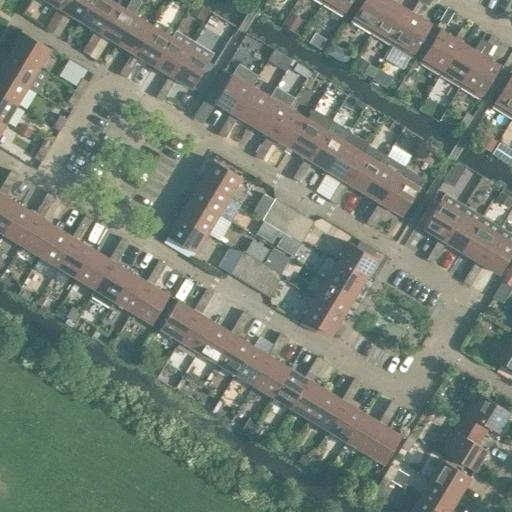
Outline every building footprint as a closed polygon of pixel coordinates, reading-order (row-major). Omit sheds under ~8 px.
[(47,0),(59,7),(62,9),(68,0),(47,0)] [(81,20),(93,0),(68,0),(62,9),(59,7),(53,18),(60,22),(66,11),(81,20)] [(99,32),(117,3),(111,0),(93,0),(81,20),(96,29),(99,32)] [(344,15),(352,0),(324,0),(323,2),(344,15)] [(363,0),(352,20),(372,32),(391,0),(363,0)] [(399,0),(391,0),(372,32),(392,44),(411,11),(398,3),(399,0)] [(412,56),(432,24),(418,15),(426,0),(418,0),(411,11),(392,44),(412,56)] [(196,2),(190,12),(205,21),(211,11),(196,2)] [(118,43),(135,14),(117,3),(99,32),(96,29),(89,40),(97,44),(103,34),(118,43)] [(447,8),(440,19),(447,23),(454,12),(447,8)] [(292,12),(285,23),(296,30),(303,19),(292,12)] [(136,54),(154,26),(135,14),(118,43),(133,52),(136,54)] [(46,28),(53,33),(60,22),(53,18),(46,28)] [(154,26),(136,54),(133,52),(126,62),(134,67),(140,56),(155,65),(172,37),(154,26)] [(441,74),(461,41),(468,29),(462,26),(455,37),(441,29),(421,61),(441,74)] [(173,76),(195,41),(176,30),(172,37),(155,65),(170,74),(173,76)] [(51,48),(23,31),(11,51),(40,68),(51,48)] [(481,38),(474,49),(461,41),(441,74),(461,85),(487,41),(481,38)] [(83,51),(90,55),(97,44),(89,40),(83,51)] [(177,78),(198,91),(215,63),(210,60),(214,53),(195,41),(173,76),(170,74),(164,85),(171,89),(177,78)] [(481,98),(501,65),(486,57),(493,45),(487,41),(461,85),(481,98)] [(334,42),(328,52),(336,57),(342,47),(334,42)] [(276,48),(268,59),(274,63),(281,51),(276,48)] [(40,68),(11,51),(0,69),(28,86),(40,68)] [(360,56),(354,65),(365,72),(371,62),(360,56)] [(90,82),(83,78),(88,70),(68,58),(59,73),(78,85),(76,89),(83,93),(90,82)] [(120,73),(127,77),(134,67),(126,62),(120,73)] [(258,75),(239,63),(233,74),(225,69),(207,97),(231,111),(235,114),(252,85),(258,75)] [(28,86),(0,69),(0,94),(17,105),(28,86)] [(511,73),(493,105),(511,116),(511,73)] [(403,83),(397,91),(405,96),(410,88),(403,83)] [(157,95),(164,100),(171,89),(164,85),(157,95)] [(271,96),(252,85),(235,114),(231,111),(225,122),(232,126),(238,116),(253,125),(271,96)] [(272,136),(289,108),(296,97),(277,86),(271,96),(253,125),(268,134),(272,136)] [(69,101),(75,105),(83,93),(76,89),(69,101)] [(17,105),(0,94),(0,119),(6,123),(17,105)] [(291,147),(308,119),(289,108),(272,136),(268,134),(262,144),(269,149),(276,138),(291,147)] [(309,158),(326,130),(331,121),(332,120),(314,108),(308,119),(291,147),(306,156),(309,158)] [(466,111),(460,122),(467,127),(474,116),(466,111)] [(60,130),(67,118),(60,114),(53,126),(60,130)] [(306,156),(299,167),(306,171),(313,161),(328,170),(350,133),(331,121),(326,130),(309,158),(306,156)] [(23,122),(18,130),(29,136),(33,129),(23,122)] [(219,133),(226,137),(232,126),(225,122),(219,133)] [(56,137),(49,133),(42,145),(49,149),(56,137)] [(350,133),(328,170),(343,179),(346,181),(363,152),(368,144),(350,133)] [(511,148),(501,141),(494,153),(508,161),(511,154),(511,148)] [(256,155),(263,159),(269,149),(262,144),(256,155)] [(363,152),(346,181),(343,179),(336,189),(343,193),(350,183),(365,192),(387,155),(368,144),(363,152)] [(35,157),(42,161),(49,149),(42,145),(35,157)] [(242,176),(236,173),(240,167),(217,153),(202,179),(230,196),(242,176)] [(383,203),(405,166),(387,155),(365,192),(380,201),(383,203)] [(403,215),(425,178),(405,166),(383,203),(380,201),(373,211),(380,216),(387,205),(403,215)] [(293,178),(300,182),(306,171),(299,167),(293,178)] [(18,174),(11,170),(5,181),(12,185),(18,174)] [(483,177),(479,184),(488,190),(493,183),(483,177)] [(191,197),(219,214),(230,196),(202,179),(191,197)] [(0,196),(2,193),(5,195),(12,185),(5,181),(0,188),(0,196)] [(330,200),(337,204),(343,193),(336,189),(330,200)] [(511,197),(502,191),(496,199),(509,207),(511,203),(511,197)] [(55,196),(48,192),(42,203),(49,207),(55,196)] [(424,228),(440,237),(443,240),(465,204),(445,192),(440,202),(425,227),(424,228)] [(2,193),(0,196),(0,230),(3,233),(20,204),(5,195),(2,193)] [(180,216),(208,233),(219,214),(191,197),(180,216)] [(262,219),(264,220),(272,225),(285,203),(276,197),(262,219)] [(440,202),(433,198),(418,222),(425,227),(440,202)] [(20,204),(3,233),(22,244),(39,216),(43,218),(49,207),(42,203),(35,213),(20,204)] [(285,203),(272,225),(264,220),(257,232),(273,242),(280,230),(282,231),(295,209),(285,203)] [(462,251),(483,215),(465,204),(443,240),(440,237),(433,248),(441,252),(447,242),(462,251)] [(302,243),(291,237),(305,215),(295,209),(282,231),(285,233),(277,245),(294,255),(302,243)] [(367,222),(374,227),(380,216),(373,211),(367,222)] [(93,219),(86,215),(79,225),(86,230),(93,219)] [(291,237),(302,243),(315,221),(305,215),(291,237)] [(480,262),(502,226),(483,215),(462,251),(476,260),(480,262)] [(39,216),(22,244),(40,255),(58,227),(43,218),(39,216)] [(195,252),(196,252),(208,233),(180,216),(168,235),(169,236),(195,252)] [(58,227),(40,255),(59,266),(76,238),(80,240),(86,230),(79,225),(73,236),(58,227)] [(484,264),(500,274),(511,253),(511,232),(502,226),(480,262),(476,260),(470,270),(477,275),(484,264)] [(192,257),(195,252),(169,236),(165,241),(192,257)] [(130,241),(122,237),(116,248),(123,252),(130,241)] [(76,238),(59,266),(77,278),(95,249),(80,240),(76,238)] [(250,285),(264,262),(261,261),(270,247),(254,238),(246,251),(254,256),(240,279),(250,285)] [(378,259),(349,241),(338,261),(366,278),(378,259)] [(228,247),(218,265),(231,273),(244,251),(228,247)] [(95,249),(77,278),(96,289),(113,260),(117,263),(123,252),(116,248),(109,258),(95,249)] [(427,259),(434,263),(441,252),(433,248),(427,259)] [(244,251),(231,273),(240,279),(254,256),(246,251),(244,250),(244,251)] [(167,264),(159,259),(153,270),(160,274),(167,264)] [(110,307),(114,300),(132,272),(117,263),(113,260),(96,289),(92,296),(110,307)] [(366,278),(338,261),(327,279),(355,296),(366,278)] [(260,291),(273,268),(264,262),(250,285),(260,291)] [(511,280),(511,264),(501,282),(508,287),(511,280)] [(270,297),(283,274),(273,268),(260,291),(270,297)] [(132,272),(114,300),(133,311),(150,283),(154,285),(160,274),(153,270),(147,281),(132,272)] [(464,281),(471,285),(477,275),(470,270),(464,281)] [(355,296),(327,279),(315,298),(344,315),(355,296)] [(169,294),(154,285),(150,283),(133,311),(152,323),(169,294)] [(214,292),(207,288),(200,299),(207,303),(214,292)] [(304,317),(332,334),(344,315),(315,298),(304,317)] [(178,300),(161,328),(180,340),(197,312),(201,314),(207,303),(200,299),(194,309),(178,300)] [(251,315),(244,310),(237,321),(244,326),(251,315)] [(197,312),(180,340),(199,351),(216,323),(201,314),(197,312)] [(216,323),(199,351),(217,362),(234,334),(238,336),(244,326),(237,321),(231,332),(216,323)] [(288,337),(281,333),(274,344),(281,348),(288,337)] [(234,334),(217,362),(236,373),(253,345),(238,336),(234,334)] [(511,335),(496,361),(501,364),(497,371),(511,380),(511,378),(511,335)] [(253,345),(236,373),(254,384),(271,356),(275,358),(281,348),(274,344),(268,354),(253,345)] [(325,359),(318,355),(311,366),(318,370),(325,359)] [(271,356),(254,384),(273,396),(290,367),(275,358),(271,356)] [(290,367),(273,396),(291,407),(309,379),(312,381),(318,370),(311,366),(305,376),(290,367)] [(362,382),(355,377),(348,388),(355,393),(362,382)] [(309,379),(291,407),(310,418),(327,390),(312,381),(309,379)] [(327,390),(310,418),(328,429),(345,401),(349,403),(355,393),(348,388),(342,399),(327,390)] [(498,432),(511,411),(478,392),(460,421),(483,435),(489,426),(498,432)] [(398,403),(392,400),(385,411),(391,414),(398,403)] [(345,401),(328,429),(347,440),(364,412),(349,403),(345,401)] [(364,412),(347,440),(365,452),(382,423),(385,425),(391,414),(385,411),(379,421),(364,412)] [(250,417),(243,429),(249,433),(252,429),(256,421),(250,417)] [(256,421),(252,429),(260,434),(264,426),(256,421)] [(487,450),(478,444),(483,435),(460,421),(443,450),(475,470),(487,450)] [(384,463),(401,434),(385,425),(382,423),(365,452),(384,463)] [(409,450),(416,439),(409,434),(402,446),(409,450)] [(303,453),(298,461),(307,466),(312,458),(303,453)] [(471,476),(443,459),(431,479),(459,496),(471,476)] [(408,474),(391,464),(384,476),(391,480),(402,486),(408,474)] [(384,492),(391,480),(384,476),(377,488),(384,492)] [(449,511),(459,496),(431,479),(420,497),(444,511),(449,511)] [(444,511),(420,497),(410,511),(444,511)]
